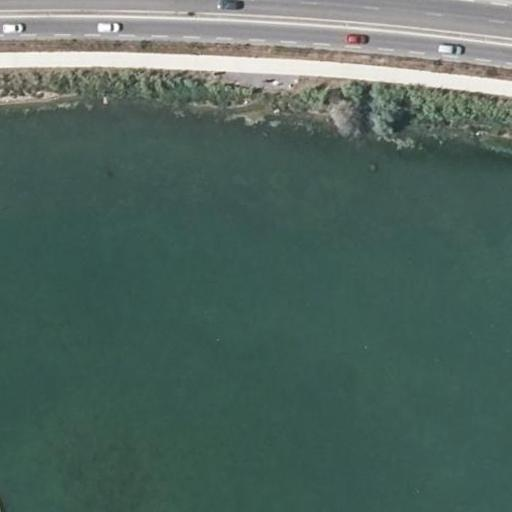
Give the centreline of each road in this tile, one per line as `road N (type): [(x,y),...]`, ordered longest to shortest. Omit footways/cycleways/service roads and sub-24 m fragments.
road 1 (primary): [(0,25),(235,28),(511,52)]
road 2 (primary): [(511,25),(239,0)]
